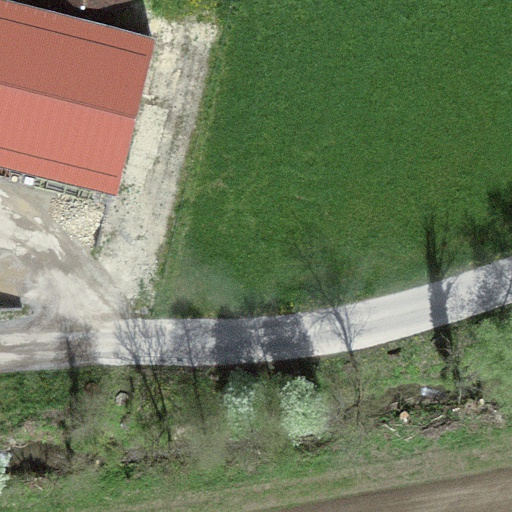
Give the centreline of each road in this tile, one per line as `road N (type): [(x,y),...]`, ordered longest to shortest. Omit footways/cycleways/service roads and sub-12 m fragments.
road 1 (unclassified): [(150,345),(328,331),(511,281)]
road 2 (track): [(0,354),(150,345)]
